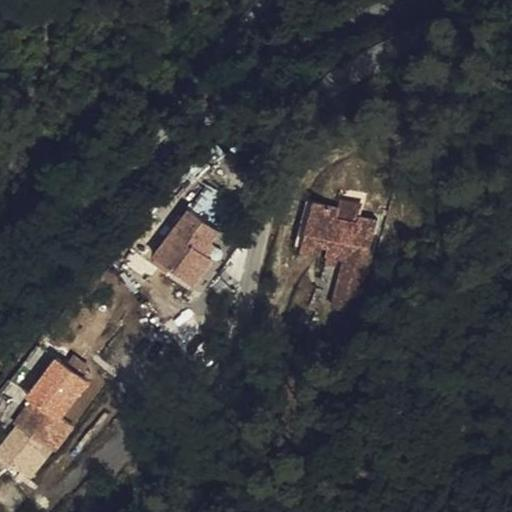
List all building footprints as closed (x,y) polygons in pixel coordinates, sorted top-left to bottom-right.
[(213,182),(196,200),(215,218),(231,200),(213,182)] [(308,250),(320,205),(309,202),(294,261),(323,269),(327,256),(308,250)] [(320,205),(308,250),(327,256),(335,258),(332,264),(335,265),(351,270),(348,279),(339,315),(364,323),(383,254),(377,252),(385,228),(365,223),(363,231),(342,227),(345,210),(320,205)] [(200,262),(217,241),(187,218),(151,265),(190,295),(209,270),(200,262)] [(351,270),(335,265),(333,274),(348,279),(351,270)] [(61,376),(76,388),(82,379),(68,368),(61,376)] [(82,392),(76,388),(61,376),(52,369),(25,405),(31,410),(14,431),(49,461),(68,439),(55,428),(82,392)]
